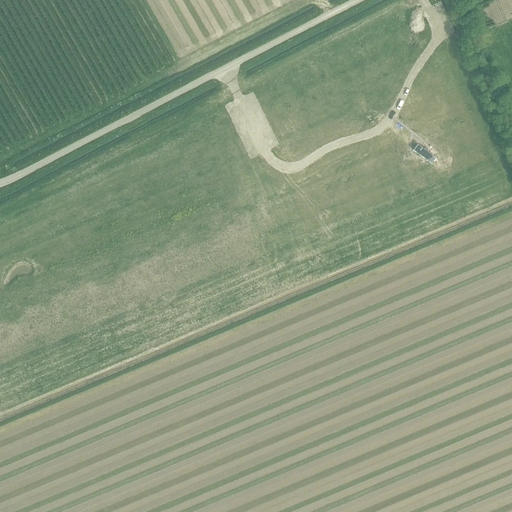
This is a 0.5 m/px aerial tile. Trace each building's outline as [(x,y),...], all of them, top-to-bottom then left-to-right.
[(464,73),(445,74),(446,82),(465,80),(464,73)] [(293,88),(270,92),(272,101),(295,97),(293,88)] [(460,119),(454,104),(446,107),(451,122),(460,119)] [(435,157),(418,144),(413,150),(431,163),(435,157)] [(493,168),(492,158),(469,161),(471,171),(493,168)] [(321,160),(313,164),(320,179),(328,174),(321,160)] [(387,193),(412,196),(414,186),(388,183),(387,193)] [(439,196),(428,201),(439,226),(450,222),(439,196)] [(331,208),(304,206),(303,220),(330,221),(331,208)]
